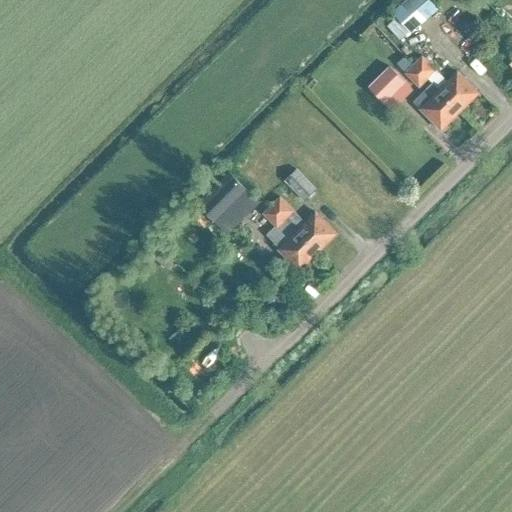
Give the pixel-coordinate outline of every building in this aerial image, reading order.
[(405,0),(392,11),(411,33),(439,8),(431,0),(405,0)] [(460,3),(445,14),(457,29),(472,17),(460,3)] [(439,89),(460,111),(479,92),(458,71),(448,81),(436,70),(433,67),(441,60),(431,50),(424,57),(422,55),(413,64),(428,78),(432,82),(439,89)] [(428,78),(413,64),(405,56),(397,63),(406,72),(405,73),(419,86),(428,78)] [(368,85),(385,101),(406,80),(389,64),(368,85)] [(439,89),(432,82),(414,101),(441,129),(460,111),(439,89)] [(304,200),(316,188),(296,167),(284,180),(304,200)] [(249,190),(231,172),(201,201),(219,219),(249,190)] [(297,230),(318,251),(337,232),(316,211),(306,221),(281,195),(271,205),(286,219),(297,230)] [(299,269),(318,251),(297,230),(286,219),(271,205),(263,213),(275,225),(267,233),(280,246),(278,248),(299,269)] [(167,269),(173,263),(160,252),(154,258),(167,269)]
